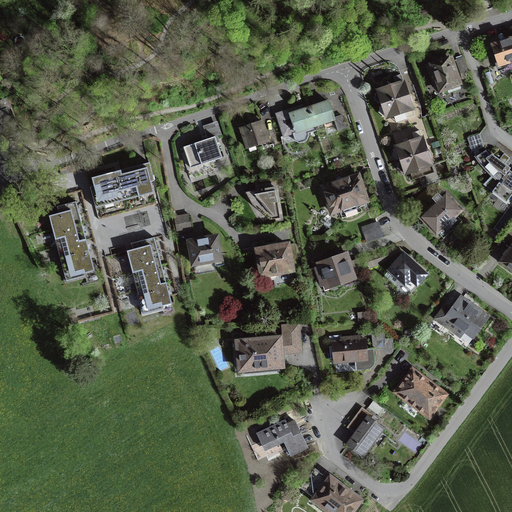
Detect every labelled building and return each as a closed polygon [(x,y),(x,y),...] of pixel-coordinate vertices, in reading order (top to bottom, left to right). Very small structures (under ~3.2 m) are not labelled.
[(499,65),(511,60),(511,38),(492,45),(499,65)] [(468,71),(463,57),(455,60),(460,74),(468,71)] [(449,91),(461,87),(451,59),(445,61),(444,58),(436,60),(437,64),(429,66),(430,69),(428,70),(431,79),(433,78),(438,90),(443,91),(445,88),(449,91)] [(382,104),(408,95),(405,88),(401,74),(394,77),(396,84),(378,90),(382,104)] [(411,104),(408,95),(382,104),(387,118),(393,115),(396,122),(415,116),(413,109),(411,104)] [(7,97),(0,100),(0,132),(1,134),(0,134),(0,135),(14,130),(14,129),(13,129),(5,111),(11,108),(7,97)] [(314,106),(309,108),(316,131),(325,128),(323,123),(334,119),(335,119),(334,117),(328,101),(321,104),(320,102),(318,103),(314,104),(314,106)] [(307,134),(316,131),(309,108),(304,109),(303,107),(300,108),(296,110),(297,111),(290,114),(289,112),(277,116),(282,129),(291,126),(296,140),(300,142),(306,140),(308,136),(307,134)] [(335,119),(334,119),(338,130),(346,128),(342,115),(339,116),(334,117),(335,119)] [(203,126),(207,139),(215,136),(221,134),(217,121),(203,126)] [(262,121),(241,128),(247,147),(268,140),(262,121)] [(396,146),(401,160),(427,151),(420,130),(413,133),(415,140),(396,146)] [(468,138),(472,151),(484,147),(480,134),(468,138)] [(222,158),(215,136),(207,139),(183,147),(190,168),(222,158)] [(434,172),(419,177),(423,188),(440,182),(434,164),(446,160),(441,147),(427,151),(434,172)] [(492,191),(492,192),(510,168),(504,163),(504,162),(505,163),(507,161),(509,159),(503,155),(500,160),(491,153),(490,155),(486,150),(476,157),(483,166),(482,167),(486,171),(487,170),(492,175),(484,184),(493,191),(492,191)] [(419,177),(434,172),(427,151),(401,160),(406,174),(410,172),(413,179),(419,177)] [(511,171),(511,172),(509,170),(511,168),(510,168),(492,192),(506,202),(511,194),(511,171)] [(274,187),(284,186),(282,175),(254,180),(255,188),(258,187),(258,190),(274,187)] [(339,210),(342,218),(362,211),(359,203),(366,200),(362,188),(358,175),(323,187),(332,212),(339,210)] [(122,178),(94,185),(95,192),(92,192),(97,212),(100,211),(101,217),(156,203),(149,176),(124,182),(122,178)] [(270,220),(272,219),(280,218),(274,187),(258,190),(246,192),(245,192),(252,205),(270,220)] [(428,207),(436,199),(427,190),(416,200),(425,209),(428,207)] [(456,215),(461,210),(446,194),(438,201),(430,209),(421,217),(429,225),(436,233),(441,228),(447,234),(462,221),(456,215)] [(438,201),(436,199),(428,207),(430,209),(438,201)] [(60,221),(51,223),(68,285),(96,278),(77,206),(58,212),(60,221)] [(189,214),(175,217),(177,231),(192,229),(189,214)] [(382,237),(377,222),(362,227),(367,242),(382,237)] [(501,239),(511,247),(511,245),(511,229),(510,228),(501,239)] [(215,266),(224,264),(223,258),(220,258),(216,237),(204,239),(202,238),(198,239),(197,240),(189,242),(193,264),(214,260),(215,266)] [(134,255),(129,257),(146,320),(174,312),(155,241),(132,247),(134,255)] [(264,277),(268,280),(274,279),(275,285),(301,280),(295,243),(258,250),(262,275),(264,274),(264,277)] [(511,245),(511,247),(500,261),(510,269),(511,270),(511,245)] [(389,269),(411,289),(418,281),(419,282),(426,274),(415,265),(404,254),(401,256),(400,255),(397,248),(365,259),(368,267),(376,265),(376,263),(389,259),(394,264),(389,269)] [(327,258),(324,250),(307,256),(310,264),(327,258)] [(322,285),(327,283),(332,285),(338,283),(339,280),(355,275),(351,265),(348,256),(345,257),(343,253),(337,255),(339,259),(316,267),(322,285)] [(465,330),(473,337),(488,317),(476,309),(460,297),(450,311),(444,306),(435,318),(460,337),(465,330)] [(281,366),(280,353),(288,353),(301,351),(298,324),(282,325),(283,338),(280,339),(279,338),(256,340),(255,336),(239,337),(239,341),(237,341),(240,370),(281,366)] [(334,364),(355,362),(369,361),(368,349),(366,337),(361,338),(361,335),(341,336),(341,340),(332,340),(334,364)] [(369,361),(355,362),(356,370),(369,369),(372,367),(374,364),(374,348),(368,349),(369,361)] [(412,369),(396,391),(429,416),(446,394),(412,369)] [(368,407),(378,415),(383,408),(373,401),(368,407)] [(375,422),(377,418),(362,407),(350,422),(358,428),(347,444),(363,456),(384,428),(375,422)] [(259,434),(264,445),(266,449),(279,443),(285,440),(291,454),(305,447),(293,423),(295,422),(294,420),(287,423),(285,419),(256,433),(257,435),(259,434)] [(315,497),(314,499),(332,511),(331,511),(350,511),(359,500),(346,490),(330,478),(329,479),(315,468),(301,487),(315,497)]
